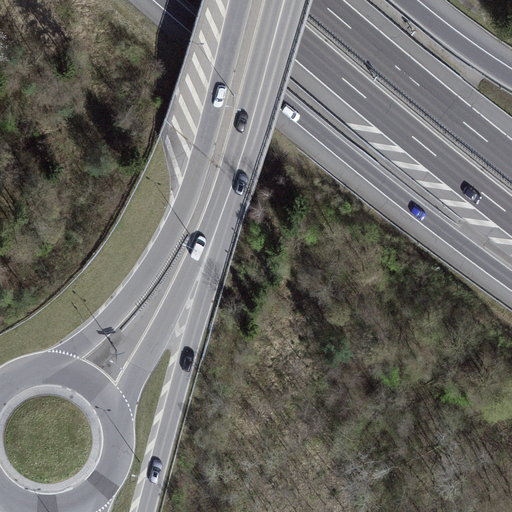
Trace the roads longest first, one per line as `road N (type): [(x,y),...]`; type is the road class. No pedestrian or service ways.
road 1 (motorway): [(145,511),(295,0)]
road 2 (trunk): [(120,432),(131,384),(209,224),(273,0)]
road 3 (motorway): [(160,0),(403,206),(511,286)]
road 4 (trunk): [(239,0),(175,226),(114,314),(46,368)]
road 5 (motorway): [(250,0),(511,217)]
road 6 (motorway): [(511,159),(319,0)]
road 7 (motorway): [(511,73),(410,0)]
